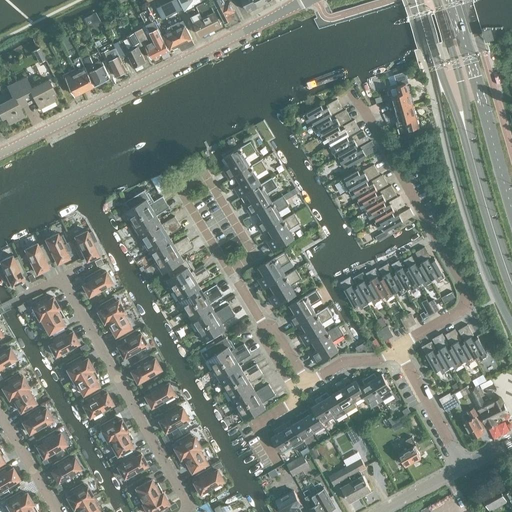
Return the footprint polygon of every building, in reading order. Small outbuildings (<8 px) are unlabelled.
[(162,19),(181,9),(176,0),(173,0),(157,8),(162,19)] [(178,0),(183,10),(190,15),(200,35),(202,34),(203,36),(208,33),(207,32),(221,25),(208,0),(178,0)] [(215,0),(213,1),(216,8),(217,7),(225,22),(233,18),(230,13),(235,11),(230,1),(231,0),(215,0)] [(243,0),(248,11),(265,3),(263,0),(243,0)] [(96,12),(85,18),(90,28),(101,22),(96,12)] [(179,22),(171,25),(167,27),(168,28),(164,30),(166,34),(164,35),(171,49),(192,39),(183,21),(179,23),(179,22)] [(495,37),(492,28),(491,26),(483,29),(486,40),(495,37)] [(142,28),(135,31),(140,42),(139,42),(141,45),(140,43),(142,42),(145,44),(152,58),(161,54),(153,39),(149,42),(142,28)] [(158,28),(150,32),(151,34),(153,39),(161,54),(168,51),(169,50),(162,36),(159,30),(158,28)] [(134,67),(145,62),(138,46),(141,45),(139,42),(138,43),(133,33),(127,36),(133,48),(127,51),(134,67)] [(105,60),(107,59),(115,77),(127,71),(120,59),(127,55),(120,40),(113,44),(115,48),(109,51),(108,50),(102,52),(105,60)] [(87,48),(80,51),(84,58),(90,72),(96,85),(111,77),(103,62),(99,60),(93,63),(90,55),(87,48)] [(75,95),(94,86),(85,67),(66,76),(75,95)] [(397,86),(390,88),(393,96),(396,109),(412,105),(409,91),(407,84),(409,84),(405,71),(394,75),(397,86)] [(51,94),(54,92),(48,79),(30,88),(25,77),(16,82),(27,104),(35,100),(39,108),(40,107),(54,101),(51,94)] [(20,108),(27,104),(16,82),(8,86),(7,86),(12,97),(0,103),(0,114),(2,118),(5,117),(8,123),(23,116),(24,116),(20,108)] [(312,125),(330,115),(332,114),(343,108),(337,98),(326,105),(327,107),(324,109),(321,104),(308,112),(303,114),(306,119),(308,122),(312,119),(314,124),(312,125)] [(419,127),(412,105),(396,109),(403,132),(419,127)] [(332,119),(330,115),(312,125),(315,129),(316,132),(320,130),(323,134),(321,135),(321,136),(339,126),(341,124),(351,118),(346,109),(335,115),(336,117),(332,119)] [(329,146),(347,136),(360,129),(354,119),(343,125),(344,128),(341,130),(339,126),(321,136),(323,140),(325,142),(329,140),(331,144),(329,146)] [(264,120),(257,124),(260,130),(267,126),(264,120)] [(347,136),(329,146),(332,150),(333,153),(336,157),(338,156),(342,154),(356,146),(369,139),(363,130),(352,136),(353,138),(350,140),(347,136)] [(342,154),(338,156),(340,161),(342,163),(345,168),(349,166),(367,155),(377,150),(372,140),(361,146),(362,148),(358,151),(356,146),(342,154)] [(251,165),(246,157),(257,151),(251,141),(224,157),(230,166),(223,169),(229,179),(236,175),(251,165)] [(262,183),(257,175),(268,169),(262,159),(251,165),(236,175),(241,184),(234,187),(240,197),(247,193),(262,183)] [(340,180),(347,192),(349,190),(351,189),(353,188),(367,181),(379,173),(374,164),(363,170),(364,172),(361,174),(358,169),(344,177),(340,180)] [(358,200),(376,191),(388,184),(383,174),(372,180),(373,182),(369,184),(367,181),(353,188),(351,189),(349,190),(352,195),(353,197),(357,195),(359,199),(358,200)] [(262,183),(247,193),(252,201),(245,205),(251,215),(258,211),(273,201),(268,193),(279,187),(272,177),(262,183)] [(378,195),(376,191),(358,200),(360,205),(362,207),(366,205),(368,210),(366,211),(384,201),(397,194),(391,184),(380,191),(381,193),(378,195)] [(132,222),(166,201),(163,195),(150,203),(148,199),(150,198),(145,189),(125,201),(130,208),(125,211),(132,222)] [(333,199),(335,202),(344,197),(342,194),(333,199)] [(284,219),(279,211),(290,205),(283,195),(273,201),(258,211),(263,219),(256,223),(262,233),(268,229),(284,219)] [(375,221),(393,212),(405,204),(400,195),(388,201),(390,203),(386,205),(384,201),(366,211),(369,215),(370,218),(374,215),(377,220),(375,221)] [(166,201),(132,222),(138,232),(160,219),(157,215),(170,207),(166,201)] [(393,212),(375,221),(377,226),(379,228),(383,226),(385,230),(375,236),(378,240),(388,234),(386,230),(414,215),(410,207),(399,214),(395,216),(393,212)] [(284,219),(268,229),(274,237),(267,241),(273,251),(295,237),(290,229),(301,223),(294,212),(284,219)] [(160,219),(138,232),(145,242),(178,222),(175,216),(162,223),(160,219)] [(145,242),(151,252),(172,239),(169,235),(182,227),(178,222),(145,242)] [(72,241),(80,258),(84,256),(87,260),(98,254),(92,242),(96,240),(92,231),(88,233),(87,230),(75,236),(76,239),(72,241)] [(47,242),(43,244),(51,261),(55,258),(57,263),(69,257),(63,245),(66,243),(62,234),(59,236),(57,233),(45,239),(47,242)] [(151,252),(157,262),(191,242),(189,239),(187,235),(175,244),(172,239),(151,252)] [(168,270),(169,273),(189,261),(186,258),(184,259),(182,255),(194,247),(191,242),(157,262),(163,273),(168,270)] [(46,263),(51,261),(43,244),(38,246),(37,243),(25,249),(37,273),(48,267),(46,263)] [(433,260),(431,257),(425,246),(415,252),(421,261),(422,264),(432,281),(433,281),(431,279),(436,277),(438,281),(445,277),(443,273),(435,259),(433,260)] [(285,275),(281,267),(291,261),(285,250),(274,257),(259,266),(264,275),(258,279),(264,289),(270,285),(285,275)] [(12,285),(24,279),(21,275),(26,273),(18,256),(13,258),(12,255),(0,261),(12,285)] [(404,259),(404,260),(417,282),(419,286),(420,286),(419,284),(423,281),(425,285),(432,281),(422,264),(418,266),(415,262),(411,255),(404,259)] [(419,286),(417,282),(404,260),(400,262),(399,260),(391,264),(397,272),(406,290),(407,290),(406,288),(410,285),(412,290),(415,288),(419,286)] [(167,279),(174,290),(208,269),(204,264),(192,272),(189,267),(191,266),(189,261),(169,273),(171,277),(167,279)] [(406,290),(397,272),(392,275),(390,271),(392,270),(388,263),(379,268),(383,275),(384,277),(391,291),(394,295),(393,292),(397,290),(400,294),(402,293),(406,290)] [(394,295),(391,291),(384,277),(379,279),(377,276),(380,275),(376,267),(366,273),(370,279),(371,281),(378,295),(381,299),(380,297),(385,294),(387,299),(389,297),(394,295)] [(84,277),(86,281),(82,284),(89,295),(112,282),(106,271),(102,273),(100,268),(84,277)] [(285,275),(270,285),(275,293),(269,297),(275,307),(296,293),(291,285),(302,279),(296,268),(285,275)] [(174,290),(180,301),(201,288),(198,283),(211,275),(208,269),(174,290)] [(381,299),(378,295),(371,281),(367,284),(365,280),(367,279),(363,272),(353,277),(357,284),(358,286),(366,300),(368,304),(369,303),(368,301),(372,299),(374,303),(377,302),(381,299)] [(368,304),(366,300),(358,286),(354,288),(353,285),(355,284),(350,276),(340,281),(354,306),(359,303),(361,307),(364,306),(368,304)] [(180,301),(186,310),(220,290),(216,284),(204,292),(201,288),(180,301)] [(316,313),(312,305),(322,298),(316,288),(290,304),(295,313),(289,317),(295,326),(301,323),(317,313),(316,313)] [(186,310),(192,320),(213,307),(211,303),(223,295),(220,290),(186,310)] [(39,319),(59,307),(53,296),(49,299),(46,294),(32,302),(34,307),(33,308),(39,319)] [(447,294),(441,297),(444,303),(450,300),(447,294)] [(98,311),(104,322),(124,311),(118,300),(116,301),(114,296),(99,304),(102,309),(98,311)] [(424,311),(420,313),(423,319),(435,312),(429,302),(427,299),(422,302),(427,312),(425,313),(424,311)] [(434,299),(429,302),(435,312),(440,309),(434,299)] [(192,320),(198,330),(232,310),(229,304),(216,312),(213,307),(192,320)] [(328,331),(327,330),(323,323),(333,317),(327,306),(316,313),(317,313),(301,323),(307,331),(300,335),(306,344),(312,340),(328,331)] [(59,307),(39,319),(40,318),(49,333),(65,324),(61,318),(64,317),(59,307)] [(198,330),(205,341),(226,328),(223,323),(236,315),(232,310),(198,330)] [(124,311),(104,322),(109,331),(112,330),(115,335),(131,327),(123,312),(124,311)] [(411,312),(406,315),(411,325),(417,322),(411,312)] [(411,325),(406,315),(400,318),(406,328),(411,325)] [(381,317),(377,319),(382,328),(387,325),(381,317)] [(328,331),(312,340),(317,349),(311,353),(317,362),(339,349),(334,341),(344,334),(338,324),(327,330),(328,331)] [(465,342),(473,355),(475,359),(476,359),(474,357),(479,355),(481,359),(488,355),(486,351),(478,337),(474,340),(471,336),(473,335),(468,324),(458,329),(464,339),(465,342)] [(388,338),(393,336),(388,325),(387,325),(382,328),(388,338)] [(388,338),(382,328),(377,331),(383,341),(388,338)] [(475,359),(473,355),(465,342),(461,344),(459,340),(461,339),(455,328),(445,333),(452,346),(460,360),(462,364),(463,364),(462,362),(466,359),(468,363),(475,359)] [(52,342),(49,344),(55,355),(79,342),(72,331),(68,333),(66,329),(50,338),(52,342)] [(135,330),(119,339),(121,343),(117,346),(123,357),(147,344),(140,332),(137,334),(135,330)] [(462,364),(460,360),(452,346),(448,348),(446,345),(448,344),(442,333),(433,338),(438,348),(439,351),(447,364),(450,368),(449,366),(453,364),(456,368),(458,366),(462,364)] [(207,358),(213,369),(247,348),(244,343),(231,351),(229,347),(231,345),(226,337),(207,348),(211,356),(207,358)] [(376,338),(369,342),(374,350),(381,347),(376,338)] [(450,368),(447,364),(439,351),(435,353),(433,349),(436,348),(431,341),(422,346),(436,371),(440,368),(443,372),(445,371),(450,368)] [(4,344),(0,346),(0,367),(16,358),(10,347),(7,348),(4,344)] [(213,369),(220,379),(241,366),(238,362),(251,354),(247,348),(213,369)] [(73,380),(93,368),(87,357),(83,360),(80,355),(66,363),(68,368),(67,369),(73,380)] [(149,355),(133,364),(135,368),(131,370),(137,382),(161,369),(154,357),(151,359),(149,355)] [(220,379),(226,389),(260,369),(256,363),(244,371),(241,366),(220,379)] [(99,385),(95,379),(98,377),(93,368),(73,380),(75,379),(83,394),(99,385)] [(260,369),(226,389),(232,399),(253,386),(250,382),(263,374),(260,369)] [(2,387),(9,398),(29,386),(22,375),(21,376),(18,372),(4,380),(6,385),(2,387)] [(374,372),(368,376),(383,400),(394,393),(390,387),(382,373),(377,376),(374,372)] [(466,372),(461,374),(466,383),(471,380),(466,372)] [(483,372),(478,374),(482,386),(494,382),(492,378),(486,380),(483,372)] [(372,406),(383,400),(368,376),(362,380),(365,384),(360,386),(356,379),(356,380),(372,406)] [(342,382),(354,401),(357,406),(358,406),(355,401),(364,395),(368,402),(369,402),(372,406),(356,380),(351,382),(348,378),(342,382)] [(163,379),(146,389),(149,393),(145,395),(151,407),(175,393),(168,382),(165,384),(163,379)] [(357,406),(354,401),(342,382),(336,386),(339,390),(334,393),(347,413),(357,406)] [(238,409),(272,389),(269,383),(256,391),(253,386),(232,399),(238,409)] [(29,386),(9,398),(14,407),(17,405),(21,411),(36,402),(27,387),(29,386)] [(475,386),(468,389),(481,414),(485,423),(486,423),(488,428),(497,424),(497,422),(501,420),(499,417),(507,413),(508,412),(503,403),(501,397),(500,397),(500,396),(499,396),(498,396),(497,396),(490,400),(489,399),(488,399),(489,400),(486,402),(483,403),(475,386)] [(238,409),(245,420),(266,407),(263,402),(276,395),(272,389),(238,409)] [(90,416),(113,403),(106,392),(102,394),(100,390),(84,399),(86,403),(83,405),(90,416)] [(321,395),(333,415),(336,419),(347,413),(334,393),(329,396),(327,391),(321,395)] [(453,398),(451,394),(450,392),(439,398),(442,404),(453,398)] [(442,404),(446,410),(460,402),(454,393),(451,394),(453,398),(442,404)] [(313,406),(325,425),(324,423),(334,417),(336,420),(336,419),(333,415),(321,395),(315,399),(318,403),(313,406)] [(165,431),(177,425),(179,428),(188,423),(186,420),(188,418),(182,407),(179,409),(176,404),(160,413),(163,418),(159,420),(165,431)] [(23,421),(29,432),(52,419),(46,408),(42,409),(40,405),(24,415),(27,419),(23,421)] [(302,412),(314,432),(325,425),(313,406),(312,406),(315,410),(311,413),(308,409),(302,412)] [(471,418),(464,421),(473,437),(484,431),(482,428),(484,426),(473,408),(467,411),(471,418)] [(294,423),(303,438),(314,432),(302,412),(296,416),(299,420),(294,423)] [(107,441),(127,429),(121,418),(117,421),(115,416),(100,424),(103,429),(101,430),(107,441)] [(402,419),(397,422),(400,428),(406,424),(402,419)] [(346,421),(339,425),(343,431),(349,427),(346,421)] [(280,426),(292,445),(303,438),(294,423),(289,426),(286,422),(280,426)] [(358,423),(353,426),(358,435),(364,432),(359,423),(358,423)] [(272,436),(281,452),(292,445),(280,426),(275,429),(277,433),(272,436)] [(127,429),(107,441),(109,440),(117,454),(109,458),(112,463),(118,460),(134,451),(132,447),(133,446),(130,440),(133,438),(127,429)] [(44,457),(67,443),(60,432),(57,434),(54,430),(39,439),(41,443),(37,446),(44,457)] [(174,447),(180,458),(200,447),(194,436),(192,437),(190,432),(176,440),(178,445),(174,447)] [(410,447),(399,453),(406,465),(421,457),(415,445),(417,444),(412,436),(406,439),(410,447)] [(315,446),(309,449),(310,450),(315,459),(320,456),(315,447),(315,446)] [(185,467),(188,466),(191,471),(207,463),(199,448),(200,447),(180,458),(185,467)] [(307,447),(300,451),(303,455),(310,450),(307,447)] [(137,455),(134,451),(118,460),(120,464),(117,466),(124,477),(147,464),(141,453),(137,455)] [(58,481),(81,468),(74,456),(71,458),(69,454),(53,463),(55,468),(51,470),(58,481)] [(287,464),(294,475),(309,466),(303,455),(287,464)] [(344,467),(360,495),(371,489),(363,474),(362,475),(360,471),(366,467),(361,458),(344,467)] [(9,469),(6,465),(0,468),(0,489),(19,478),(13,467),(9,469)] [(211,466),(195,475),(197,479),(193,482),(200,493),(223,480),(217,468),(213,470),(211,466)] [(344,467),(329,475),(334,485),(340,482),(342,486),(341,486),(350,501),(360,495),(344,467)] [(269,472),(272,478),(278,474),(275,469),(269,472)] [(28,483),(27,481),(26,478),(19,482),(21,484),(17,486),(19,489),(28,483)] [(142,503),(163,492),(157,483),(155,484),(151,479),(136,487),(144,502),(142,503)] [(67,497),(73,508),(93,496),(87,485),(85,486),(83,482),(69,490),(71,494),(67,497)] [(482,495),(491,510),(507,501),(511,509),(511,488),(504,494),(499,485),(482,495)] [(323,487),(305,497),(311,507),(310,508),(312,511),(326,511),(325,510),(327,509),(328,511),(329,511),(326,507),(332,503),(323,487)] [(11,511),(17,511),(33,503),(27,492),(23,495),(20,490),(6,499),(8,503),(7,504),(11,511)] [(295,490),(277,500),(284,511),(302,511),(300,508),(304,506),(295,490)] [(169,503),(163,492),(142,503),(147,511),(162,511),(167,510),(165,505),(169,503)] [(99,511),(101,511),(92,497),(94,496),(93,496),(73,508),(76,511),(99,511)] [(17,511),(38,511),(33,503),(17,511)]
